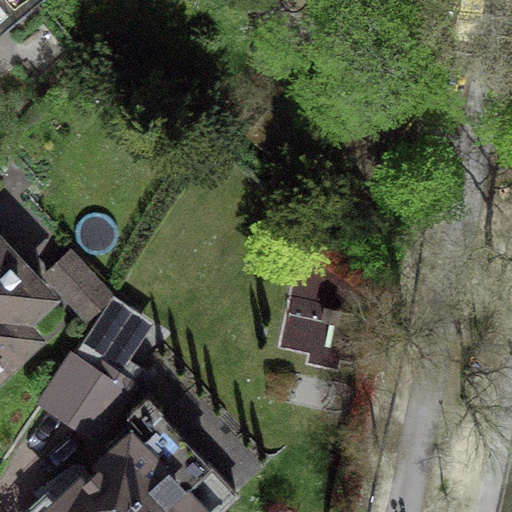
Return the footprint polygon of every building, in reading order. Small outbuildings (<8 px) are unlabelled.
[(0,0),(0,27),(32,0),(0,0)] [(267,106),(243,132),(342,220),(365,194),(267,106)] [(0,334),(44,293),(0,245),(0,361),(6,356),(0,349),(0,334)] [(69,251),(45,273),(86,317),(110,295),(69,251)] [(108,359),(90,346),(81,359),(73,354),(42,401),(97,436),(133,382),(105,364),(108,359)] [(214,511),(235,492),(162,414),(134,441),(130,438),(88,478),(87,477),(88,475),(88,473),(87,471),(85,469),(84,467),(82,466),(80,465),(77,464),(75,464),(73,465),(71,465),(69,466),(66,468),(45,484),(49,489),(24,511),(214,511)]
